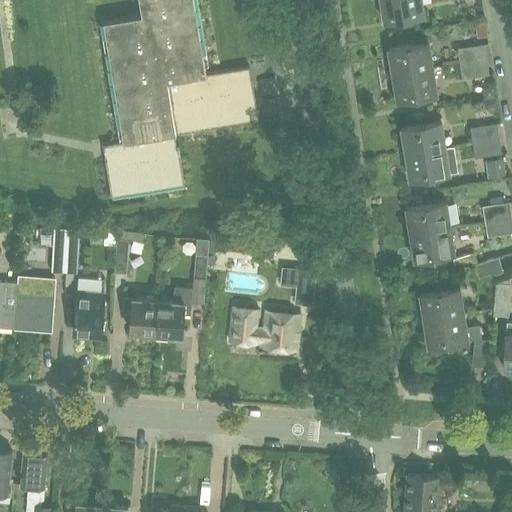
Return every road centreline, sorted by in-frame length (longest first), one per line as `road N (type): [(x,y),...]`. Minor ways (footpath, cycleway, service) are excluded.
road 1 (residential): [(364,435),(297,0)]
road 2 (tertiary): [(0,407),(364,435)]
road 3 (tertiary): [(364,435),(511,447)]
